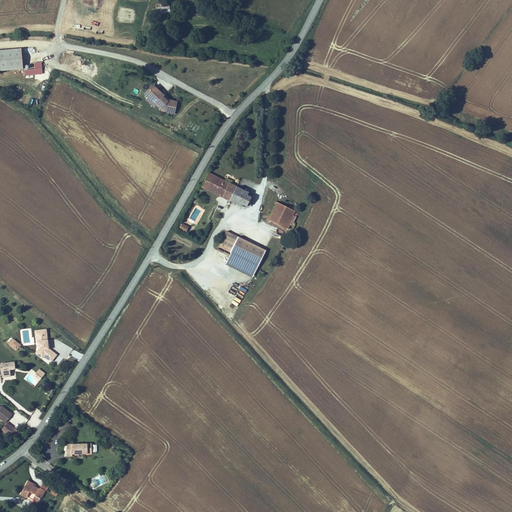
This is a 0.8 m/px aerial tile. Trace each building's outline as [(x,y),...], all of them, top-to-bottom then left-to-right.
[(163,7),(162,3),(155,4),(158,15),(170,13),(168,6),(163,7)] [(0,70),(23,68),(22,48),(0,49),(0,70)] [(24,76),(42,74),(41,62),(34,62),(35,69),(24,70),(24,76)] [(167,98),(155,89),(150,95),(154,98),(153,99),(167,110),(169,110),(169,113),(179,114),(180,102),(172,101),(171,102),(166,99),(167,98)] [(249,191),(208,171),(201,186),(242,207),(243,204),(247,206),(252,196),(247,194),(249,191)] [(268,219),(287,229),(296,211),(276,202),(268,219)] [(189,227),(182,224),(180,229),(186,232),(189,227)] [(229,256),(238,237),(226,231),(216,250),(229,256)] [(266,250),(238,237),(229,256),(225,264),(253,278),(266,250)] [(237,301),(244,305),(247,299),(241,295),(237,301)] [(54,364),(59,358),(50,352),(49,343),(47,333),(41,334),(42,338),(39,339),(40,344),(39,345),(40,345),(41,353),(41,354),(38,357),(45,362),(47,359),(54,364)] [(10,345),(18,352),(21,348),(15,343),(12,341),(10,345)] [(10,364),(11,368),(9,368),(8,364),(2,365),(2,366),(0,365),(0,376),(3,376),(6,376),(6,378),(12,377),(11,371),(16,370),(16,364),(10,364)] [(12,416),(2,408),(0,407),(0,419),(6,424),(12,416)] [(8,436),(14,429),(8,424),(2,431),(8,436)] [(69,452),(89,451),(88,441),(63,443),(63,450),(69,449),(69,452)] [(37,503),(48,485),(43,481),(39,489),(33,484),(34,483),(28,480),(20,493),(26,497),(29,491),(35,495),(32,500),(37,503)]
